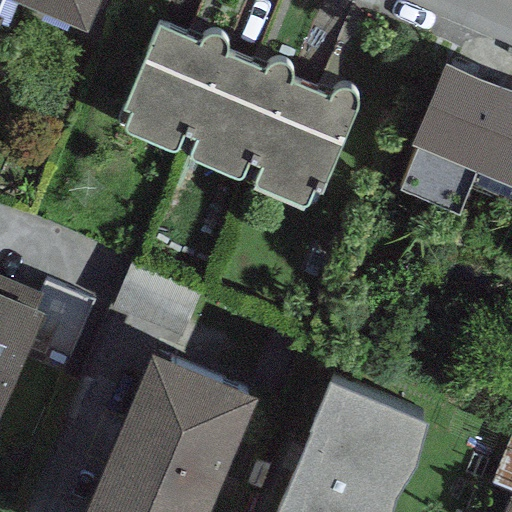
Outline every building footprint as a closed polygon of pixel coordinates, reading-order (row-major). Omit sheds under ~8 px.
[(96,0),(33,0),(87,22),(96,0)] [(357,98),(156,19),(116,122),(317,200),(357,98)] [(511,86),(444,58),(411,139),(511,179),(511,86)] [(0,407),(42,306),(0,288),(0,407)] [(205,511),(256,385),(151,340),(76,511),(205,511)] [(390,511),(432,412),(325,369),(266,511),(390,511)] [(511,511),(511,494),(503,511),(511,511)]
